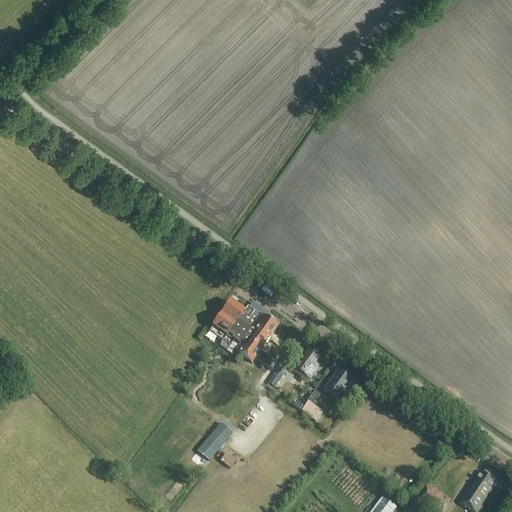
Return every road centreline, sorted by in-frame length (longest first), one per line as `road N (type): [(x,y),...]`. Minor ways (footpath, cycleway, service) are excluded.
road 1 (tertiary): [(511,466),(0,98)]
road 2 (unclassified): [(0,90),(93,0)]
